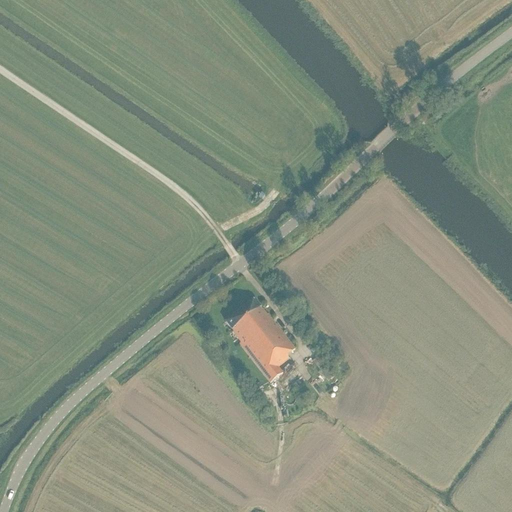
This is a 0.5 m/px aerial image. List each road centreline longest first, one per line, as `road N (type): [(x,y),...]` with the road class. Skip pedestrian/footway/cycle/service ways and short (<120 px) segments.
road 1 (tertiary): [(3,511),(32,449),(74,399),(511,32)]
road 2 (unknown): [(236,264),(182,200),(0,74)]
